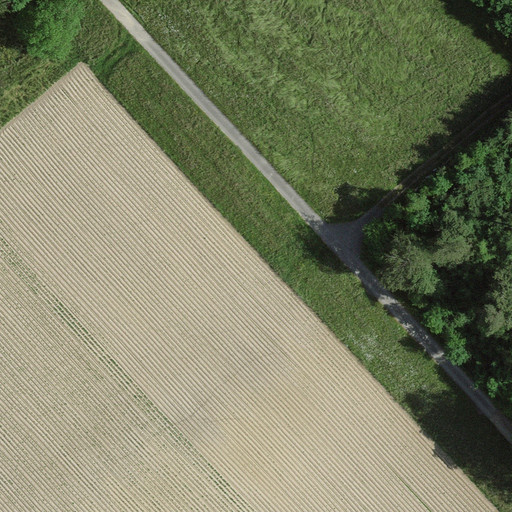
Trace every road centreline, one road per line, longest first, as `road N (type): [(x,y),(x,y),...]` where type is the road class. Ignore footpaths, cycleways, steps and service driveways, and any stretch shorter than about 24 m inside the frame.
road 1 (track): [(111,0),(339,246)]
road 2 (track): [(339,246),(511,433)]
road 3 (track): [(339,246),(511,98)]
